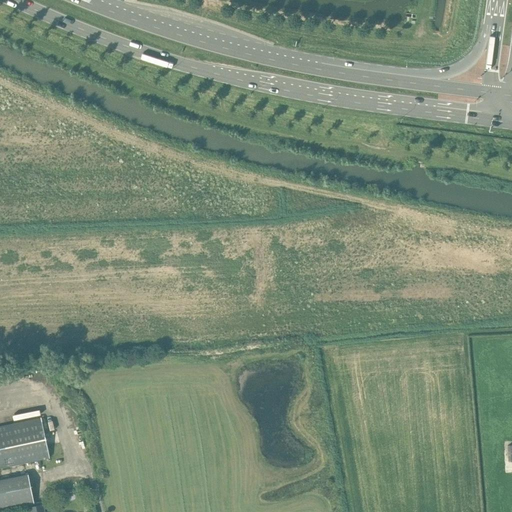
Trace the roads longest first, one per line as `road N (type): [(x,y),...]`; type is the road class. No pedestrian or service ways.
road 1 (primary): [(11,0),(211,74),(367,106),(495,121)]
road 2 (primary): [(423,85),(251,55),(78,0)]
road 3 (residential): [(309,270),(306,224),(290,214),(0,231)]
road 4 (residential): [(305,310),(0,334)]
road 5 (residential): [(309,270),(440,265),(444,291),(437,302),(305,310)]
